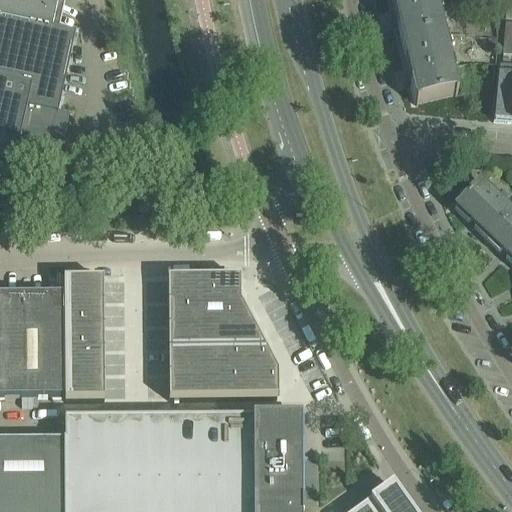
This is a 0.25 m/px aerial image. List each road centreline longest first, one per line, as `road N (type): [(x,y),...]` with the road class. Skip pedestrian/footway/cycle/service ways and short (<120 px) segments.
road 1 (tertiary): [(394,318),(317,89),(297,0)]
road 2 (unclassified): [(430,511),(355,395),(278,242)]
road 3 (unclassified): [(278,242),(219,259),(0,265)]
road 4 (residential): [(511,375),(436,245),(390,139)]
road 5 (tertiary): [(394,318),(511,490)]
road 6 (tertiary): [(302,160),(354,265),(394,318)]
road 7 (tertiary): [(258,0),(302,160)]
road 8 (unknown): [(87,0),(91,145)]
road 9 (residential): [(390,139),(350,0)]
road 10 (unclassified): [(278,242),(342,267),(394,318)]
road 11 (residential): [(390,139),(511,152)]
